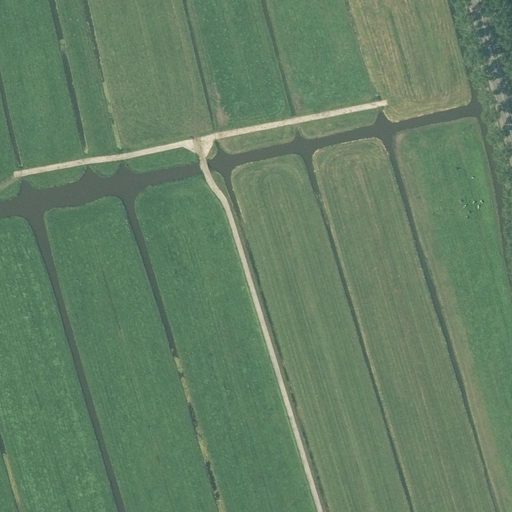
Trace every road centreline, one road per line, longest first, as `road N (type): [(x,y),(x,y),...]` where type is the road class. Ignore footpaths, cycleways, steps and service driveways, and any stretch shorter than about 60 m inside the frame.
road 1 (track): [(318,511),(225,208),(196,141)]
road 2 (track): [(14,176),(384,103)]
road 3 (primary): [(511,139),(475,0)]
